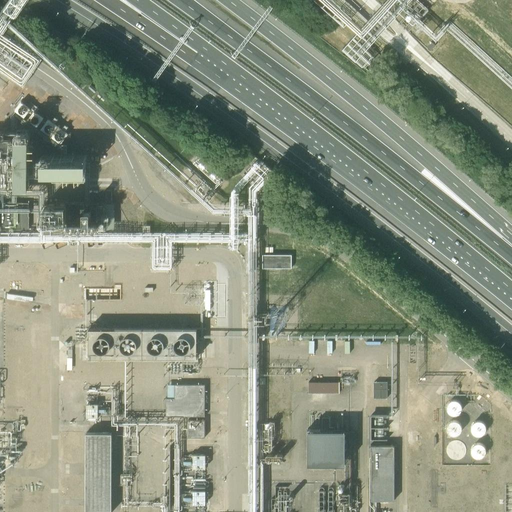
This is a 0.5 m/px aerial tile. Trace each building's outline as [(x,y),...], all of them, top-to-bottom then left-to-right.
[(408,31),(423,16),(428,10),(419,2),(400,23),(408,31)] [(426,44),(430,47),(434,43),(430,39),(426,44)] [(363,65),(372,55),(376,51),(371,47),(358,61),(363,65)] [(92,84),(89,88),(94,93),(98,89),(92,84)] [(97,96),(103,101),(107,98),(101,92),(97,96)] [(44,118),(21,101),(15,110),(38,126),(44,118)] [(0,186),(32,186),(32,137),(12,137),(12,132),(0,131),(0,186)] [(79,156),(46,157),(47,179),(80,178),(79,156)] [(250,180),(262,191),(278,174),(265,163),(250,180)] [(0,228),(29,229),(29,203),(0,202),(0,228)] [(106,203),(46,203),(46,229),(106,229),(106,203)] [(263,268),(292,268),(292,255),(263,255),(263,268)] [(185,304),(200,304),(200,288),(185,288),(185,304)] [(270,311),(270,317),(270,322),(272,324),(286,324),(288,321),(288,308),(286,305),(272,305),(270,307),(270,311)] [(86,359),(197,359),(197,329),(86,329),(86,359)] [(340,393),(340,382),(308,382),(308,393),(340,393)] [(374,398),(388,398),(388,382),(374,382),(374,398)] [(166,416),(205,416),(205,384),(175,384),(175,398),(166,398),(166,416)] [(87,406),(95,406),(96,402),(97,402),(97,396),(87,396),(87,406)] [(447,411),(449,414),(453,416),(457,416),(461,413),(463,409),(463,406),(461,403),(458,400),(455,399),(451,400),(449,402),(447,405),(446,408),(447,411)] [(371,440),(388,440),(388,416),(371,416),(371,440)] [(471,431),(473,434),(477,436),(482,435),(485,433),(487,429),(487,426),(485,422),(483,420),(479,419),(476,420),(473,421),(471,424),(470,428),(471,431)] [(188,438),(206,438),(206,420),(188,420),(188,438)] [(448,432),(450,435),(454,436),(458,436),(461,434),(463,430),(463,426),(462,423),(459,421),(456,420),(452,420),(449,422),(447,425),(447,428),(448,432)] [(5,431),(5,467),(18,467),(18,455),(24,455),(24,444),(18,444),(18,431),(5,431)] [(84,511),(111,511),(112,433),(85,433),(84,511)] [(312,459),(343,459),(343,436),(341,436),(341,434),(335,434),(335,436),(320,436),(320,434),(314,434),(314,436),(312,436),(312,459)] [(446,455),(449,459),(454,461),(459,461),(464,458),(466,453),(466,448),(464,444),(461,442),(456,440),(452,441),(448,443),(446,447),(445,451),(446,455)] [(471,455),(474,458),(477,459),(482,459),(485,456),(487,453),(487,449),(486,446),(483,444),(479,443),(476,443),(473,445),(471,448),(471,451),(471,455)] [(371,500),(395,500),(395,445),(371,445),(371,500)]
